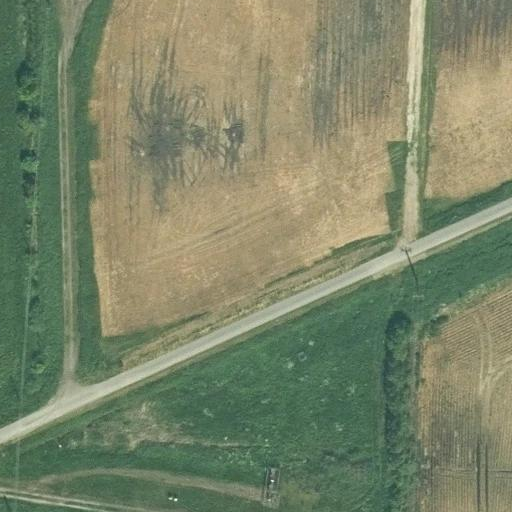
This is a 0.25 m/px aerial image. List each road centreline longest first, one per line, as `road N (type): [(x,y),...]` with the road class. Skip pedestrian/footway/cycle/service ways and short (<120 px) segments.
road 1 (track): [(0,434),(511,200)]
road 2 (track): [(66,404),(64,0)]
road 3 (track): [(0,490),(138,511)]
